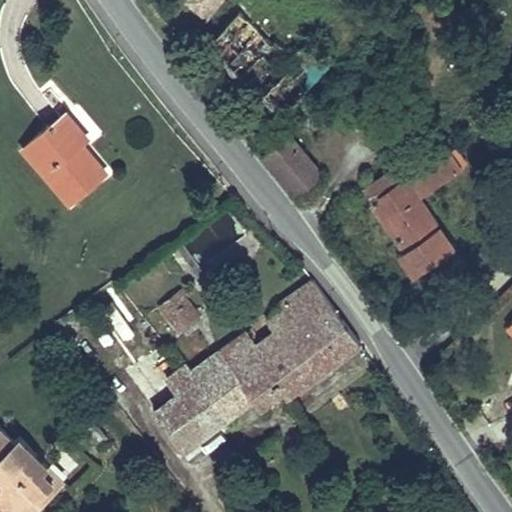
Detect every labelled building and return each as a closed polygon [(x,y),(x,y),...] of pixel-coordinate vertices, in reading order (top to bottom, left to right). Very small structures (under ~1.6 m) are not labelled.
[(187,0),(209,17),(223,0),(187,0)] [(444,0),(443,0),(422,0),(413,9),(423,19),(444,0)] [(444,0),(423,19),(459,58),(480,39),(444,0)] [(208,43),(258,91),(292,55),(274,38),(271,42),(239,11),(208,43)] [(310,38),(292,55),(258,91),(282,115),(291,105),(305,91),(320,105),(349,76),(310,38)] [(306,120),(320,105),(305,91),(291,105),(306,120)] [(24,146),(70,201),(105,171),(81,142),(74,135),(80,130),(65,112),(46,128),(24,146)] [(80,130),(74,135),(81,142),(87,137),(80,130)] [(297,194),(321,174),(288,134),(264,155),(297,194)] [(461,166),(467,163),(455,147),(407,181),(406,179),(404,180),(373,202),(406,251),(401,255),(414,273),(453,247),(418,197),(461,167),(461,166)] [(364,190),(373,202),(404,180),(395,168),(364,190)] [(200,260),(227,244),(214,222),(187,239),(200,260)] [(187,242),(174,247),(186,278),(199,273),(187,242)] [(220,350),(253,397),(261,409),(283,392),(287,397),(360,343),(312,279),(280,302),(283,307),(291,318),(274,331),(257,343),(248,330),(220,350)] [(159,305),(180,332),(200,316),(179,289),(159,305)] [(283,307),(266,319),(274,331),(291,318),(283,307)] [(187,362),(169,376),(180,391),(178,393),(205,433),(253,397),(220,350),(192,369),(187,362)] [(155,411),(183,449),(205,433),(178,393),(155,411)] [(0,494),(17,511),(21,511),(53,480),(42,470),(47,465),(19,436),(14,441),(0,427),(0,494)] [(31,511),(63,481),(47,465),(42,470),(53,480),(21,511),(17,511),(0,494),(0,511),(31,511)]
